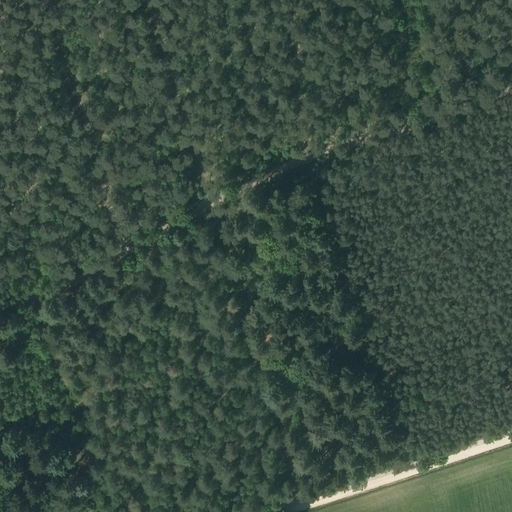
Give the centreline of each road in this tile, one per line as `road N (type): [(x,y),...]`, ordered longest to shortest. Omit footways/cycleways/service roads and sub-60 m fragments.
road 1 (track): [(0,301),(38,292),(297,159),(511,85)]
road 2 (track): [(47,0),(120,250)]
road 3 (track): [(289,511),(511,438)]
road 4 (track): [(145,0),(209,198)]
road 5 (track): [(287,0),(297,159)]
road 6 (track): [(403,0),(411,121)]
